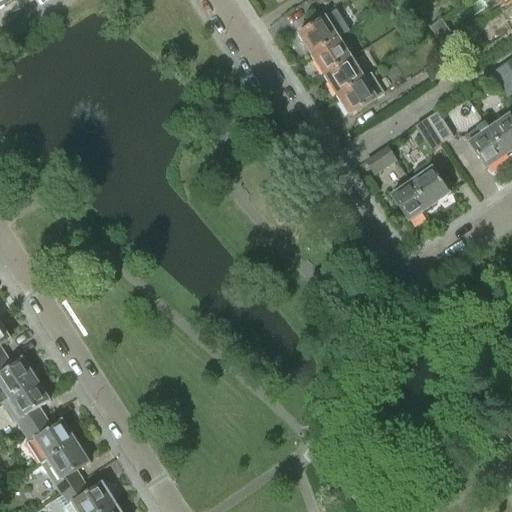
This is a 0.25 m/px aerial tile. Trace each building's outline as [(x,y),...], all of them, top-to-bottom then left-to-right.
[(11,0),(0,0),(0,10),(4,8),(4,5),(11,0)] [(400,19),(404,26),(416,18),(412,11),(400,19)] [(337,40),(329,27),(336,22),(331,14),(297,35),(311,57),(337,40)] [(416,18),(404,26),(409,33),(421,25),(416,18)] [(449,33),(438,41),(443,49),(454,41),(449,33)] [(337,40),(311,57),(324,77),(350,60),(337,40)] [(431,83),(451,70),(443,59),(423,72),(431,83)] [(350,60),(324,77),(337,98),(363,81),(350,60)] [(511,60),(502,67),(511,81),(511,60)] [(511,95),(511,81),(502,67),(491,75),(507,99),(511,95)] [(363,81),(337,98),(349,117),(384,95),(371,75),(363,81)] [(437,113),(425,121),(442,145),(453,137),(437,113)] [(511,121),(509,117),(489,130),(506,156),(511,151),(511,121)] [(442,145),(425,121),(414,128),(430,152),(442,145)] [(506,156),(489,130),(484,124),(463,138),(486,170),(506,156)] [(367,162),(374,173),(394,159),(387,148),(367,162)] [(431,169),(411,183),(428,209),(449,195),(431,169)] [(408,223),(428,209),(411,183),(391,197),(408,223)] [(0,349),(0,346),(9,341),(0,327),(0,360),(5,357),(0,349)] [(0,404),(34,383),(29,375),(30,375),(22,361),(11,367),(5,357),(0,360),(0,404)] [(38,409),(48,402),(39,389),(38,390),(34,383),(0,404),(0,407),(12,426),(16,423),(23,434),(45,420),(38,409)] [(73,444),(68,437),(70,436),(61,423),(51,429),(45,420),(23,434),(29,443),(25,445),(39,466),(41,465),(73,444)] [(76,472),(88,464),(79,451),(78,451),(73,444),(41,465),(61,496),(83,482),(76,472)] [(103,511),(115,505),(102,484),(89,492),(83,482),(61,496),(67,507),(64,509),(65,511),(103,511)]
